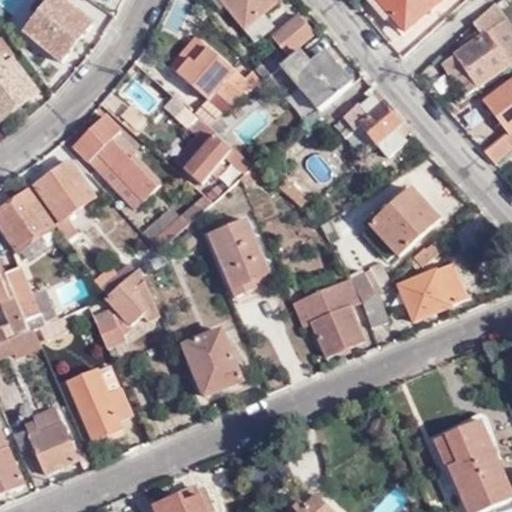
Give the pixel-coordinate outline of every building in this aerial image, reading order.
[(92,25),(61,0),(53,0),(25,35),(61,64),(92,25)] [(277,6),(271,0),(219,0),(256,44),(272,30),(263,18),(277,6)] [(441,0),(373,0),(371,3),(386,21),(392,16),(406,32),(441,0)] [(473,25),(495,5),(494,4),(471,24),(473,25)] [(463,98),(511,64),(511,27),(495,5),(473,25),(477,31),(480,36),(475,39),(472,34),(457,44),(461,49),(440,63),(463,98)] [(287,56),(315,33),(302,16),(274,40),(287,56)] [(475,39),(480,36),(477,31),(472,34),(475,39)] [(193,60),(207,45),(200,39),(186,53),(193,60)] [(256,89),(263,83),(254,72),(245,80),(207,45),(193,60),(186,53),(174,67),(209,100),(219,91),(234,106),(245,98),(256,89)] [(278,51),(255,70),(265,82),(272,76),(283,68),(289,64),(278,51)] [(311,65),(301,53),(289,64),(283,68),(321,114),(333,104),(352,89),(355,86),(327,52),(311,65)] [(0,124),(37,95),(13,64),(8,68),(0,56),(0,124)] [(272,76),(265,82),(263,83),(256,89),(266,101),(281,88),(272,76)] [(486,156),(495,166),(511,151),(511,85),(487,104),(511,136),(486,156)] [(360,100),(352,89),(333,104),(341,114),(360,100)] [(219,91),(209,100),(225,114),(234,106),(219,91)] [(409,130),(378,94),(339,127),(348,138),(361,126),(388,158),(408,142),(403,136),(409,130)] [(234,106),(225,114),(233,123),(252,106),(245,98),(234,106)] [(209,100),(195,114),(201,119),(209,127),(225,114),(209,100)] [(225,114),(209,127),(210,128),(218,135),(233,123),(225,114)] [(75,149),(90,164),(98,156),(144,202),(160,186),(132,158),(130,159),(113,142),(121,134),(106,119),(75,149)] [(209,127),(201,119),(191,130),(200,138),(201,139),(205,135),(213,142),(189,170),(206,185),(215,174),(220,178),(228,169),(223,165),(229,158),(246,175),(255,167),(236,150),(234,152),(208,130),(210,128),(209,127)] [(201,139),(200,138),(180,161),(189,170),(213,142),(205,135),(201,139)] [(98,156),(90,164),(136,210),(144,202),(98,156)] [(94,200),(70,165),(35,188),(60,223),(58,225),(68,238),(78,230),(69,218),(94,200)] [(268,179),(255,167),(246,175),(243,178),(247,188),(268,179)] [(278,186),(302,207),(309,199),(286,179),(278,186)] [(385,212),(370,225),(399,258),(441,220),(409,182),(381,207),(385,212)] [(223,183),(207,198),(213,204),(230,190),(223,183)] [(55,229),(31,192),(0,212),(0,226),(18,254),(55,229)] [(151,241),(173,220),(166,211),(144,232),(151,241)] [(161,251),(189,226),(179,215),(173,220),(151,241),(161,251)] [(335,241),(346,236),(338,220),(328,226),(335,241)] [(257,283),(273,278),(251,222),(212,238),(237,300),(260,292),(257,283)] [(414,259),(435,239),(432,235),(410,255),(414,259)] [(443,249),(435,239),(414,259),(421,267),(443,249)] [(365,270),(351,278),(352,280),(362,303),(363,304),(377,291),(390,281),(381,263),(370,267),(371,270),(366,273),(365,270)] [(413,323),(469,301),(455,264),(399,286),(413,323)] [(0,303),(10,325),(0,329),(0,344),(30,331),(5,273),(1,265),(0,265),(0,303)] [(116,275),(125,284),(136,273),(128,265),(116,275)] [(5,273),(30,331),(33,330),(41,327),(55,321),(42,289),(30,295),(18,267),(5,273)] [(98,323),(103,335),(105,340),(109,348),(127,341),(124,336),(133,328),(131,325),(143,315),(149,321),(160,317),(140,270),(136,273),(125,284),(110,297),(108,298),(106,300),(114,309),(120,315),(98,323)] [(108,298),(110,297),(125,284),(116,275),(100,289),(108,298)] [(362,303),(352,280),(304,301),(313,324),(327,358),(366,342),(353,307),(362,303)] [(363,304),(373,330),(390,323),(377,291),(363,304)] [(313,324),(304,301),(295,304),(304,328),(313,324)] [(78,311),(91,343),(103,338),(97,324),(94,317),(90,307),(78,311)] [(96,317),(98,323),(120,315),(114,309),(96,317)] [(69,333),(63,318),(55,321),(41,327),(48,342),(69,333)] [(97,324),(103,338),(107,349),(109,348),(105,340),(103,335),(98,323),(97,324)] [(33,330),(40,346),(48,342),(41,327),(33,330)] [(18,359),(41,348),(40,346),(33,330),(30,331),(0,344),(0,360),(15,354),(18,359)] [(206,399),(242,383),(222,334),(185,349),(206,399)] [(91,343),(96,355),(107,350),(103,338),(91,343)] [(476,391),(498,382),(485,350),(406,382),(428,434),(484,410),(476,391)] [(68,382),(92,441),(109,434),(106,426),(133,415),(113,367),(99,373),(98,369),(68,382)] [(32,419),(34,423),(39,434),(62,424),(56,410),(32,419)] [(461,465),(451,469),(468,511),(482,511),(511,500),(511,488),(484,421),(449,436),(461,465)] [(39,434),(34,423),(24,427),(44,476),(78,461),(62,424),(39,434)] [(1,429),(0,429),(0,495),(24,485),(1,429)] [(446,471),(451,469),(461,465),(449,436),(434,442),(446,471)] [(333,511),(307,488),(291,505),(298,511),(333,511)] [(210,511),(202,491),(157,510),(158,511),(210,511)]
